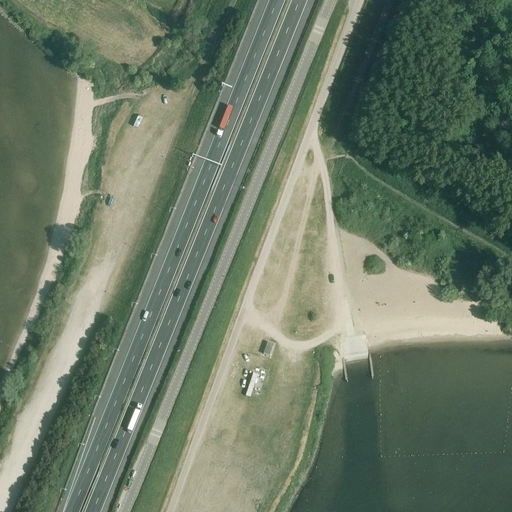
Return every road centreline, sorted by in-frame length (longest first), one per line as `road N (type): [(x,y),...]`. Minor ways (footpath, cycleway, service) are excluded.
road 1 (tertiary): [(124,511),(331,0)]
road 2 (motorway): [(92,511),(299,0)]
road 3 (motorway): [(277,0),(71,511)]
road 4 (track): [(181,112),(130,96),(88,111),(74,197),(138,199)]
